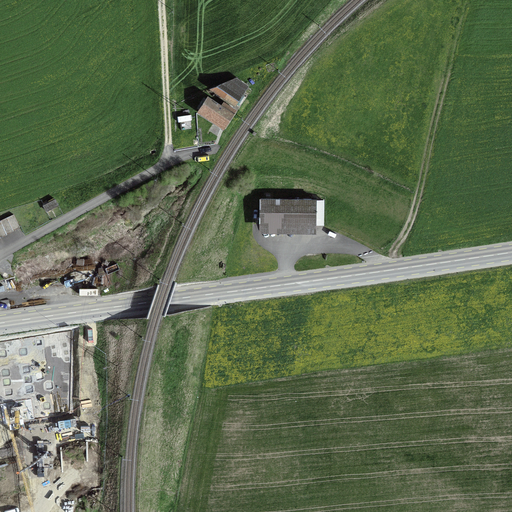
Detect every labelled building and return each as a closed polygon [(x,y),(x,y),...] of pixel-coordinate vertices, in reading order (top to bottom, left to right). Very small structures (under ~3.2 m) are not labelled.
[(235,78),(211,88),(235,105),(248,86),(235,78)] [(226,124),(232,114),(230,113),(232,109),(224,103),(222,107),(208,98),(199,111),(222,127),(225,123),(226,124)] [(55,199),(43,206),(46,211),(58,204),(55,199)] [(346,204),(316,203),(316,199),(260,199),(260,224),(316,225),(316,228),(346,229),(346,204)] [(13,214),(0,221),(0,237),(20,227),(13,214)] [(65,260),(66,269),(68,281),(95,278),(92,256),(65,260)] [(18,288),(68,281),(66,269),(57,270),(57,274),(16,279),(18,288)] [(7,289),(18,288),(16,279),(15,276),(4,279),(7,289)]
